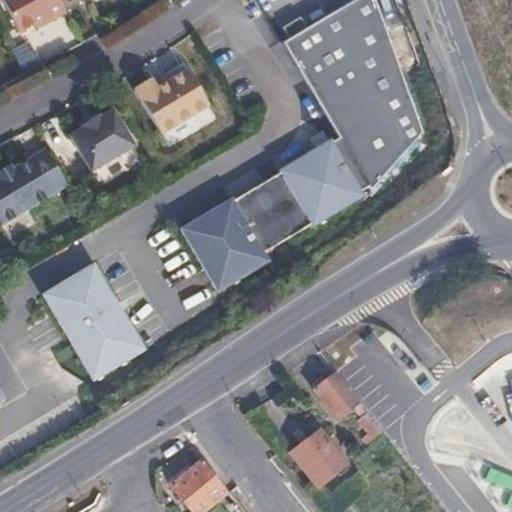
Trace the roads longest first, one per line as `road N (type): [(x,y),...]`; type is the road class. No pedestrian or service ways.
road 1 (primary): [(356,286),(0,511)]
road 2 (residential): [(0,115),(207,0)]
road 3 (primary): [(356,286),(503,238)]
road 4 (primary): [(471,187),(356,286)]
